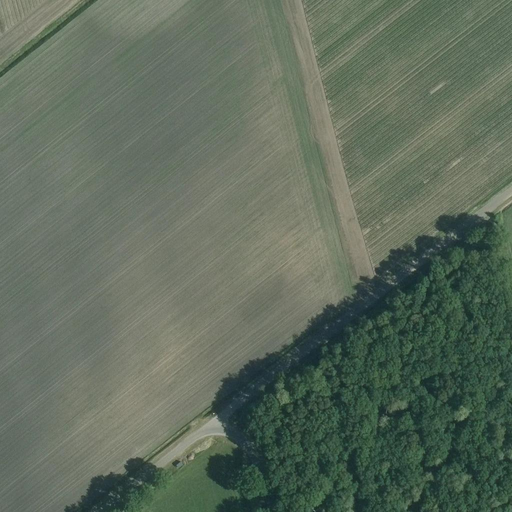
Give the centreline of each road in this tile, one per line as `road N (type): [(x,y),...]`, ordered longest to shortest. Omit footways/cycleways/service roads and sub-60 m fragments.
road 1 (track): [(219,429),(229,407),(511,189)]
road 2 (unclassified): [(268,511),(250,448),(226,429),(196,434),(98,511)]
